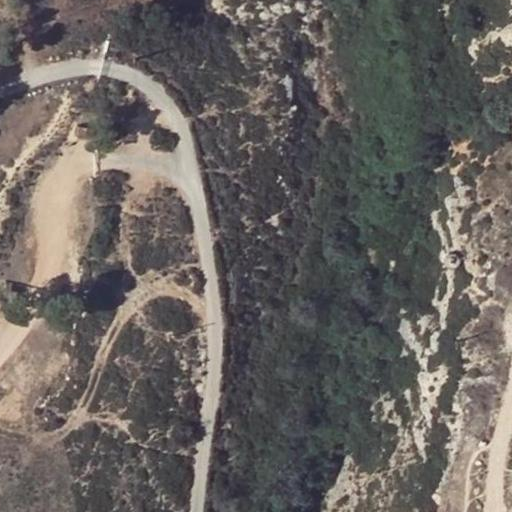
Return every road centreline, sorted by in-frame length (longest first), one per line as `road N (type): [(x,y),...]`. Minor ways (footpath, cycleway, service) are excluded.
road 1 (unclassified): [(89,156),(188,171),(216,357),(193,511)]
road 2 (track): [(0,353),(38,285),(58,192),(89,156)]
road 3 (track): [(511,390),(488,511)]
